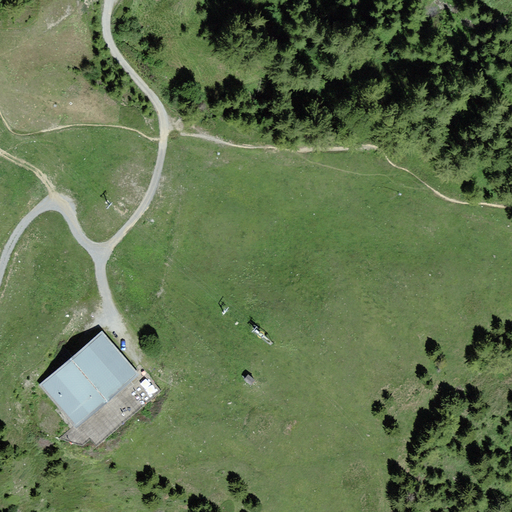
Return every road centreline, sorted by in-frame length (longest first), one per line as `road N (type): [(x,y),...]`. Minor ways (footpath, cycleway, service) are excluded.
road 1 (track): [(100,253),(152,190),(163,135),(156,102),(107,37),(109,0)]
road 2 (track): [(100,253),(116,328),(142,370)]
